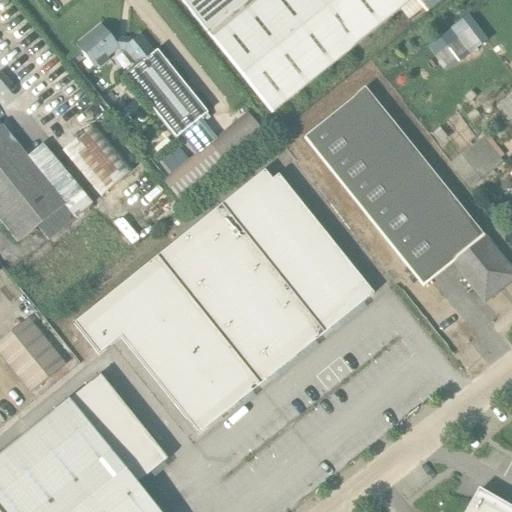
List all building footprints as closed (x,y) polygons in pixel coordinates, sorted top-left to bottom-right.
[(180,0),(273,115),(416,0),(180,0)] [(136,68),(153,54),(139,36),(132,42),(129,39),(113,38),(110,40),(99,26),(75,46),(85,61),(80,64),(86,72),(91,68),(93,70),(96,68),(98,70),(108,62),(106,60),(117,51),(123,52),(136,68)] [(206,114),(156,52),(153,54),(136,68),(124,77),(174,140),(178,136),(199,119),(206,114)] [(365,88),(303,139),(422,287),(452,263),(453,263),(482,302),(485,302),(511,279),(511,271),(479,229),(365,88)] [(511,96),(496,109),(510,126),(504,132),(511,143),(511,142),(511,96)] [(164,180),(161,183),(181,208),(265,138),(246,114),(215,139),(199,119),(178,136),(195,157),(189,162),(177,148),(154,167),(164,180)] [(134,170),(96,123),(62,151),(99,197),(134,170)] [(0,126),(0,224),(16,245),(37,228),(48,241),(91,204),(42,145),(26,158),(1,126),(0,126)] [(504,156),(487,134),(451,163),(470,188),(502,163),(500,160),(504,156)] [(197,436),(372,296),(276,176),(270,181),(263,172),(72,324),(97,356),(119,339),(197,436)] [(26,313),(0,337),(0,352),(35,390),(69,358),(26,313)] [(166,461),(99,376),(0,454),(0,511),(155,511),(135,486),(166,461)] [(511,511),(511,508),(481,492),(468,511),(511,511)]
